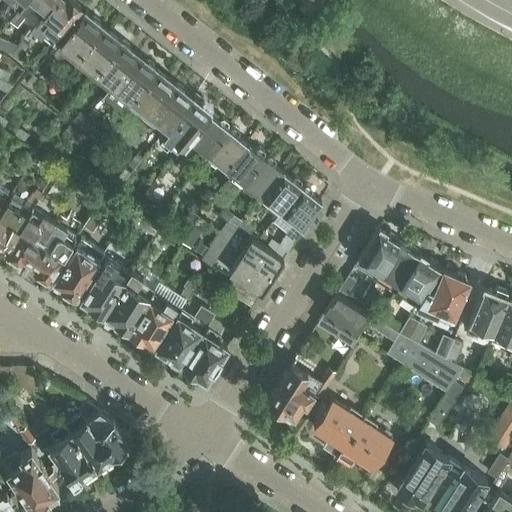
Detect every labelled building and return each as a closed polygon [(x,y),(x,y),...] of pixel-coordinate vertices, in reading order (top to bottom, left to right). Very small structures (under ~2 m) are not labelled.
[(10,0),(3,9),(12,15),(23,0),(10,0)] [(28,10),(38,17),(51,0),(23,0),(12,15),(19,21),(28,10)] [(51,0),(38,17),(32,25),(52,41),(79,8),(79,1),(77,0),(51,0)] [(58,42),(76,56),(102,23),(101,22),(101,19),(95,14),(92,15),(84,9),(58,42)] [(102,23),(76,56),(94,70),(120,38),(102,23)] [(0,45),(11,51),(19,57),(30,42),(23,36),(18,43),(0,35),(0,45)] [(94,70),(112,85),(138,52),(130,46),(130,42),(125,38),(121,39),(120,38),(94,70)] [(138,52),(112,85),(105,94),(123,109),(131,100),(157,67),(155,66),(154,62),(149,58),(146,58),(138,52)] [(0,76),(7,79),(11,71),(0,65),(0,76)] [(174,81),(157,67),(131,100),(148,114),(174,81)] [(27,81),(34,86),(40,77),(34,72),(27,81)] [(0,76),(0,86),(9,91),(14,83),(7,79),(0,76)] [(166,128),(192,95),(184,88),(184,85),(178,80),(175,81),(174,81),(148,114),(166,128)] [(192,95),(166,128),(159,136),(167,142),(173,134),(184,143),(189,137),(211,109),(209,108),(209,105),(203,100),(200,101),(192,95)] [(189,137),(208,151),(229,124),(228,123),(228,119),(223,115),(220,116),(211,109),(189,137)] [(0,112),(0,122),(3,125),(9,119),(0,112)] [(80,112),(74,119),(86,130),(93,122),(80,112)] [(83,134),(71,123),(64,131),(77,141),(83,134)] [(208,151),(226,166),(248,139),(239,131),(240,128),(234,124),(230,125),(229,124),(208,151)] [(27,132),(19,125),(14,131),(22,138),(27,132)] [(257,146),(248,139),(226,166),(244,180),(266,153),(265,152),(265,149),(260,144),(257,146)] [(93,156),(100,148),(95,143),(88,152),(93,156)] [(35,156),(39,150),(32,146),(29,152),(35,156)] [(137,153),(128,164),(133,169),(142,157),(137,153)] [(244,180),(262,195),(284,168),(275,161),(276,157),(271,153),(267,154),(266,153),(244,180)] [(90,169),(80,161),(73,170),(83,178),(90,169)] [(130,172),(125,168),(119,177),(124,181),(130,172)] [(262,195),(281,209),(302,182),(301,182),(302,178),(296,173),(293,175),(284,168),(262,195)] [(303,183),(302,182),(281,209),(303,227),(322,198),(312,191),(313,186),(307,182),(303,183)] [(0,204),(5,197),(8,191),(0,185),(0,204)] [(34,191),(29,199),(35,203),(41,196),(34,191)] [(8,246),(32,208),(11,194),(0,211),(0,241),(8,246)] [(133,208),(146,219),(153,211),(139,200),(133,208)] [(238,225),(239,225),(244,218),(225,204),(220,211),(238,225)] [(34,205),(32,208),(8,246),(9,251),(17,256),(21,255),(29,259),(55,219),(34,205)] [(190,211),(174,231),(191,244),(206,223),(190,211)] [(205,234),(213,239),(215,235),(226,218),(218,213),(214,219),(215,220),(205,234)] [(244,217),(244,218),(239,225),(250,234),(256,226),(244,217)] [(226,218),(215,235),(223,240),(234,223),(226,218)] [(55,219),(29,259),(36,264),(38,269),(45,274),(51,273),(77,233),(55,219)] [(355,263),(376,276),(399,240),(398,239),(398,235),(391,231),(387,232),(379,226),(355,263)] [(118,227),(110,241),(117,245),(125,232),(118,227)] [(82,232),(53,278),(61,283),(60,284),(76,294),(106,247),(82,232)] [(251,234),(240,251),(273,273),(284,256),(294,240),(286,235),(280,245),(273,240),(269,246),(251,234)] [(202,256),(209,261),(223,240),(215,235),(213,239),(202,256)] [(388,277),(401,285),(421,253),(419,252),(418,248),(412,244),(408,245),(399,240),(376,276),(385,281),(388,277)] [(146,245),(137,258),(144,262),(153,249),(146,245)] [(229,269),(262,290),(273,273),(240,251),(229,269)] [(79,296),(103,311),(131,268),(107,253),(79,296)] [(421,253),(401,285),(398,289),(406,294),(401,302),(413,310),(417,304),(441,267),(441,266),(439,265),(438,261),(432,257),(429,259),(421,253)] [(444,268),(443,269),(441,267),(417,304),(435,312),(434,315),(451,322),(469,279),(468,278),(466,274),(459,271),(455,272),(444,268)] [(131,268),(103,311),(128,327),(154,287),(155,286),(146,280),(147,278),(131,268)] [(253,304),(259,294),(236,279),(230,288),(253,304)] [(339,288),(348,294),(353,285),(345,279),(339,288)] [(186,284),(177,297),(184,301),(192,288),(186,284)] [(490,337),(508,295),(506,294),(508,289),(497,285),(495,289),(485,285),(467,327),(490,337)] [(154,287),(128,327),(143,337),(144,336),(152,342),(178,302),(154,287)] [(360,302),(371,309),(378,299),(375,294),(368,289),(360,302)] [(510,296),(508,295),(490,337),(511,346),(511,350),(510,356),(511,356),(511,291),(510,296)] [(394,328),(337,292),(317,322),(352,344),(359,333),(356,331),(363,321),(394,340),(400,331),(394,328)] [(201,326),(204,328),(214,312),(216,310),(203,302),(196,314),(182,305),(156,345),(179,360),(201,326)] [(230,315),(241,322),(248,311),(237,304),(230,315)] [(201,374),(208,373),(227,344),(216,337),(227,320),(214,312),(204,328),(182,362),(201,374)] [(400,331),(406,322),(400,318),(394,328),(400,331)] [(447,356),(400,331),(394,340),(387,351),(449,391),(458,378),(466,366),(453,360),(447,356)] [(453,360),(461,341),(455,338),(447,356),(453,360)] [(11,373),(11,363),(0,362),(0,385),(1,387),(11,386),(11,373)] [(319,379),(292,362),(268,399),(269,399),(271,405),(276,408),(281,407),(283,408),(284,407),(294,413),(302,400),(306,402),(313,390),(320,394),(335,370),(328,365),(319,379)] [(35,363),(11,363),(11,373),(34,388),(35,363)] [(432,418),(441,424),(467,384),(458,378),(449,391),(432,418)] [(325,443),(338,452),(362,415),(332,396),(327,405),(323,402),(319,410),(323,412),(314,425),(330,435),(325,443)] [(79,409),(66,418),(97,462),(112,451),(111,451),(118,446),(119,447),(124,448),(132,443),(133,437),(127,428),(122,428),(111,413),(88,398),(77,405),(79,409)] [(511,399),(490,433),(507,444),(511,436),(511,399)] [(391,434),(362,415),(338,452),(352,461),(357,452),(373,462),(381,450),(385,452),(390,445),(386,443),(391,434)] [(96,468),(97,462),(66,418),(50,429),(46,423),(35,430),(52,455),(56,452),(73,477),(81,473),(87,474),(96,468)] [(20,430),(29,443),(36,438),(27,425),(20,430)] [(421,497),(422,496),(434,505),(432,508),(434,508),(434,511),(463,511),(487,476),(463,460),(461,464),(449,456),(449,455),(426,440),(397,485),(399,486),(399,491),(405,495),(410,493),(412,494),(414,492),(421,497)] [(18,451),(1,462),(31,506),(33,505),(38,506),(45,502),(46,496),(48,495),(47,494),(59,486),(32,446),(20,454),(18,451)] [(489,470),(497,475),(509,457),(500,452),(489,470)] [(0,511),(15,511),(17,511),(12,503),(17,500),(10,490),(7,491),(5,488),(1,487),(0,485),(0,511)] [(511,511),(511,494),(499,486),(482,511),(511,511)]
